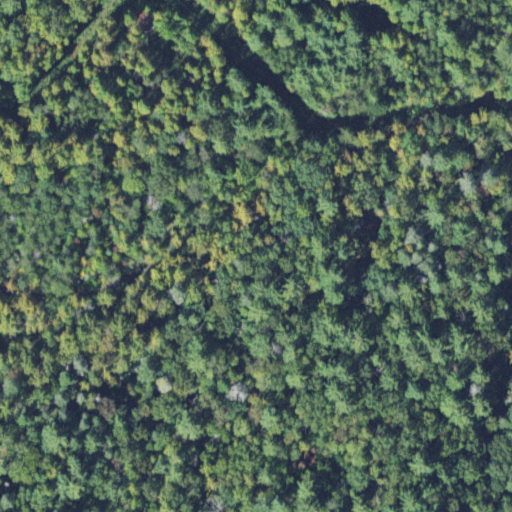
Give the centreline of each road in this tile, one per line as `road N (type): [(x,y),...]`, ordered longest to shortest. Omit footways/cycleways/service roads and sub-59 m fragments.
road 1 (residential): [(0,270),(152,270),(311,156),(511,77)]
road 2 (track): [(103,0),(53,55),(31,63),(0,52)]
